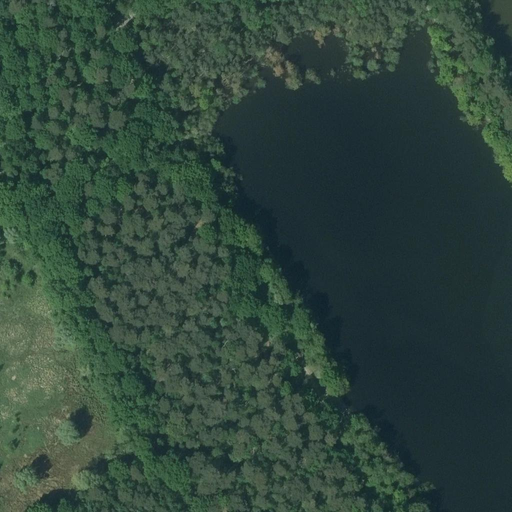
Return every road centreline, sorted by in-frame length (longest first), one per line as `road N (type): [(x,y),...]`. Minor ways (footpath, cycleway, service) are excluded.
road 1 (track): [(380,511),(103,0)]
road 2 (track): [(185,511),(0,171)]
road 3 (track): [(425,0),(511,135)]
